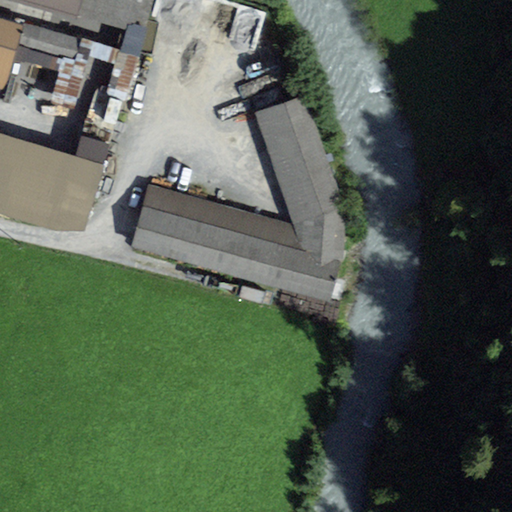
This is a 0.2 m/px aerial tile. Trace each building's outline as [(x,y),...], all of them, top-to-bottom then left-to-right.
[(28,0),(75,13),(77,8),(132,24),(138,0),(28,0)] [(0,81),(5,83),(15,48),(22,24),(0,17),(0,81)] [(80,40),(22,24),(15,48),(30,53),(32,47),(74,59),(80,40)] [(342,207),(304,96),(268,109),(305,215),(301,228),(150,186),(134,244),(327,298),(343,240),(341,239),(342,207)] [(122,114),(112,144),(133,150),(142,120),(122,114)] [(0,138),(0,203),(57,221),(60,211),(84,219),(100,168),(0,138)] [(104,170),(97,196),(110,200),(117,173),(104,170)]
